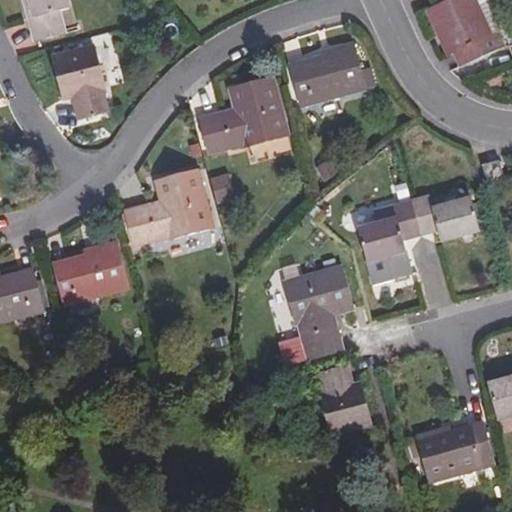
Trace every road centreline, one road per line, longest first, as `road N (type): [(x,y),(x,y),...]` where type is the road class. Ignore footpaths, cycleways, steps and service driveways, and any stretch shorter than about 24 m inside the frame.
road 1 (residential): [(340,0),(268,20),(205,58),(158,97),(91,190)]
road 2 (residential): [(380,0),(432,92),(468,119),(511,128)]
road 3 (residential): [(91,190),(26,109),(0,52)]
